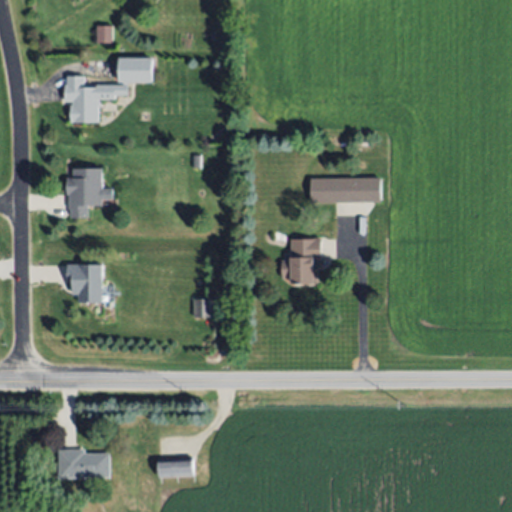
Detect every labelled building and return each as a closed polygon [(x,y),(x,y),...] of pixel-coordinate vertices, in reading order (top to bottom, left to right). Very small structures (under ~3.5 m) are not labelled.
[(112,26),(96,26),(96,44),(113,43),(112,26)] [(119,58),(150,58),(150,82),(119,82),(119,58)] [(98,121),(70,122),(69,105),(73,105),(73,102),(65,102),(64,83),(67,83),(67,77),(84,76),(84,87),(96,86),(127,85),(127,96),(115,96),(115,99),(98,99),(98,121)] [(200,155),(200,168),(192,167),(192,155),(200,155)] [(101,169),(102,188),(112,188),(112,199),(102,199),(102,206),(87,206),(87,219),(70,219),(70,196),(67,196),(67,179),(73,179),(73,169),(101,169)] [(311,203),(310,180),(380,178),(380,202),(311,203)] [(291,240),(320,238),(321,260),(316,260),(317,284),(292,285),(292,278),(282,278),(281,260),(291,260),(291,240)] [(103,264),(103,303),(79,303),(79,294),(73,294),(73,287),(66,287),(66,264),(103,264)] [(211,300),(193,300),(193,318),(210,319),(211,300)] [(56,448),(83,449),(83,453),(107,453),(108,477),(58,478),(56,448)] [(196,472),(160,476),(159,457),(195,454),(196,472)]
